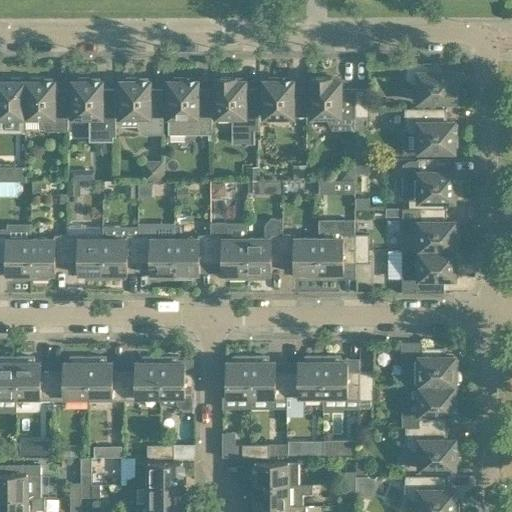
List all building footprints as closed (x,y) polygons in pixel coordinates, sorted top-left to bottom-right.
[(418,100),(455,100),(459,100),(459,80),(455,80),(455,70),(444,70),(444,62),(405,62),(405,80),(413,83),(418,83),(418,100)] [(236,75),(216,75),(216,79),(216,99),(216,115),(233,115),(233,134),(237,139),(254,139),(254,129),(259,129),(259,107),(259,87),(246,87),(246,79),(236,79),(236,75)] [(355,128),(355,115),(355,87),(341,87),(341,78),(332,78),(332,75),(312,75),(312,115),(329,115),(329,121),(332,128),(355,128)] [(0,116),(26,116),(26,79),(23,79),(22,76),(11,77),(9,80),(0,79),(0,116)] [(26,79),(26,116),(42,116),(42,129),(68,129),(68,88),(55,88),(55,79),(43,79),(41,76),(30,76),(28,79),(26,79)] [(76,79),(73,79),(73,99),(73,116),(90,116),(90,136),(116,136),(116,107),(116,88),(103,88),(103,79),(90,79),(89,76),(78,76),(76,79)] [(124,79),(121,79),(121,99),(121,116),(138,116),(138,121),(138,124),(138,127),(140,131),(144,134),(164,134),(164,129),(164,107),(164,88),(151,87),(151,79),(138,79),(137,76),(125,76),(124,79)] [(172,79),(169,79),(169,99),(169,116),(169,129),(169,133),(204,133),(204,129),(212,129),(212,107),(211,87),(198,87),(198,79),(186,79),(184,76),(173,76),(172,79)] [(264,79),(264,99),(264,115),(307,115),(307,87),(294,87),(294,79),(281,79),(280,76),(269,76),(267,79),(264,79)] [(355,115),(370,115),(370,87),(355,87),(355,115)] [(447,107),(427,107),(405,107),(405,130),(413,133),(418,133),(418,150),(455,150),(455,147),(458,145),(458,134),(455,132),(455,120),(447,120),(447,107)] [(366,128),(369,124),(370,115),(355,115),(355,128),(366,128)] [(409,195),(418,195),(418,199),(455,199),(455,196),(458,195),(458,183),(455,182),(455,170),(447,170),(447,156),(408,157),(403,160),(403,192),(409,195)] [(149,159),(144,165),(144,179),(164,179),(164,159),(149,159)] [(0,179),(26,179),(26,165),(0,164),(0,179)] [(354,165),(340,165),(340,178),(354,178),(354,165)] [(258,166),(246,166),(246,179),(259,179),(258,166)] [(70,168),(70,180),(80,180),(85,180),(86,168),(70,168)] [(306,168),(293,168),(293,178),(306,178),(306,168)] [(329,178),(319,178),(319,189),(329,189),(329,178)] [(125,183),(125,195),(139,195),(139,183),(139,179),(125,179),(125,183)] [(68,180),(68,194),(80,194),(80,180),(70,180),(68,180)] [(265,180),(252,180),(252,193),(265,193),(265,180)] [(33,181),(33,191),(42,191),(42,181),(33,181)] [(140,181),(140,196),(154,196),(154,181),(140,181)] [(226,182),(213,182),(213,195),(221,195),(226,190),(226,182)] [(177,187),(177,198),(189,198),(189,187),(177,187)] [(370,196),(355,196),(355,206),(370,206),(370,196)] [(405,206),(403,206),(403,248),(419,248),(455,248),(455,246),(458,244),(458,233),(455,231),(455,219),(447,219),(447,206),(415,206),(405,206)] [(265,236),(247,236),(247,277),(265,277),(265,271),(272,271),(272,262),(283,262),(283,233),(283,217),(271,217),(265,222),(265,236)] [(333,236),(319,236),(319,277),(337,277),(337,271),(344,271),(344,261),(355,261),(355,232),(355,218),(333,218),(333,236)] [(211,221),(211,233),(211,262),(222,262),(222,271),(229,271),(230,277),(247,277),(247,236),(227,236),(227,221),(211,221)] [(0,262),(6,262),(6,272),(13,272),(13,277),(31,277),(31,237),(8,237),(7,233),(7,227),(0,227),(0,262)] [(370,232),(355,232),(355,261),(370,261),(370,232)] [(54,237),(31,237),(31,277),(49,277),(49,271),(56,271),(56,262),(67,262),(67,233),(54,233),(54,237)] [(79,233),(67,233),(67,262),(78,262),(78,271),(85,271),(85,277),(103,277),(103,237),(79,237),(79,233)] [(126,237),(103,237),(103,277),(121,277),(121,271),(128,271),(128,262),(139,262),(139,233),(126,233),(126,237)] [(151,233),(139,233),(139,262),(150,262),(150,271),(157,271),(157,277),(175,277),(175,236),(151,236),(151,233)] [(198,236),(175,236),(175,277),(193,277),(193,271),(200,271),(200,262),(211,262),(211,233),(198,233),(198,236)] [(296,233),(283,233),(283,262),(294,262),(294,271),(301,271),(301,277),(319,277),(319,236),(296,236),(296,233)] [(419,248),(403,248),(403,291),(408,291),(445,291),(445,286),(445,277),(455,277),(455,265),(458,263),(458,252),(455,251),(455,248),(419,248)] [(423,340),(402,340),(402,356),(419,356),(419,384),(456,384),(456,381),(459,379),(459,368),(456,367),(456,355),(445,354),(445,346),(423,346),(423,340)] [(0,395),(17,395),(16,355),(0,354),(0,395)] [(112,398),(125,398),(125,370),(113,370),(113,360),(106,361),(106,354),(89,355),(89,395),(112,395),(112,398)] [(137,395),(161,395),(161,354),(143,354),(143,360),(136,360),(136,370),(125,370),(125,398),(137,398),(137,395)] [(161,354),(161,395),(176,395),(177,403),(184,410),(194,410),(194,370),(185,370),(185,360),(179,360),(179,354),(161,354)] [(227,395),(251,395),(251,354),(233,354),(233,360),(227,360),(227,395)] [(251,354),(251,395),(275,395),(275,398),(287,398),(287,369),(276,369),(276,360),(269,360),(269,354),(251,354)] [(299,369),(287,369),(287,398),(287,414),(304,414),(304,395),(323,395),(323,354),(305,354),(305,360),(299,360),(299,369)] [(341,354),(323,354),(323,395),(347,395),(347,398),(359,398),(359,369),(348,369),(348,360),(341,360),(341,354)] [(40,399),(53,399),(53,370),(41,370),(41,361),(34,361),(34,355),(16,355),(17,395),(40,395),(40,399)] [(65,395),(89,395),(89,355),(71,355),(71,361),(64,361),(64,370),(53,370),(53,399),(65,399),(65,395)] [(374,369),(359,369),(359,398),(374,398),(374,369)] [(419,384),(419,425),(447,425),(447,413),(456,412),(456,400),(459,399),(459,388),(456,386),(456,384),(419,384)] [(447,425),(419,425),(406,425),(406,447),(413,450),(419,450),(419,467),(456,467),(456,464),(459,462),(459,451),(456,449),(456,437),(447,437),(447,425)] [(48,439),(38,439),(38,454),(48,454),(48,439)] [(307,439),(288,440),(289,453),(307,453),(307,439)] [(341,440),(341,453),(354,453),(354,440),(341,440)] [(243,443),(235,443),(235,455),(243,455),(247,455),(270,455),(269,442),(243,443)] [(174,443),(147,443),(147,457),(174,456),(174,443)] [(285,443),(271,443),(271,454),(285,454),(285,443)] [(121,445),(112,445),(112,455),(121,455),(121,445)] [(82,456),(82,483),(92,483),(92,456),(82,456)] [(356,456),(356,473),(367,473),(367,456),(356,456)] [(127,483),(149,483),(182,483),(182,460),(136,460),(136,472),(127,476),(127,483)] [(255,460),(255,482),(299,483),(299,460),(255,460)] [(0,496),(40,496),(40,471),(40,462),(0,462),(0,496)] [(344,470),(344,482),(355,482),(355,475),(355,470),(344,470)] [(447,474),(427,474),(406,474),(406,496),(414,500),(419,500),(419,511),(458,511),(459,501),(456,499),(456,487),(447,487),(447,474)] [(355,482),(355,494),(359,494),(363,495),(367,487),(376,491),(381,481),(368,475),(355,475),(355,482)] [(71,482),(71,496),(81,496),(81,482),(71,482)] [(299,483),(255,482),(255,504),(298,504),(298,503),(301,503),(302,503),(303,503),(303,492),(312,492),(312,482),(299,483)] [(355,482),(344,482),(344,494),(355,494),(355,482)] [(92,483),(82,483),(81,495),(92,495),(92,483)] [(182,483),(149,483),(149,503),(182,503),(182,483)] [(0,511),(36,511),(37,509),(45,509),(44,496),(40,496),(0,496),(0,511)] [(81,496),(71,496),(71,510),(81,510),(81,496)] [(149,503),(137,503),(137,504),(136,511),(182,511),(182,504),(182,503),(149,503)] [(298,504),(255,504),(255,511),(306,511),(307,503),(303,503),(302,503),(301,503),(298,503),(298,504)]
